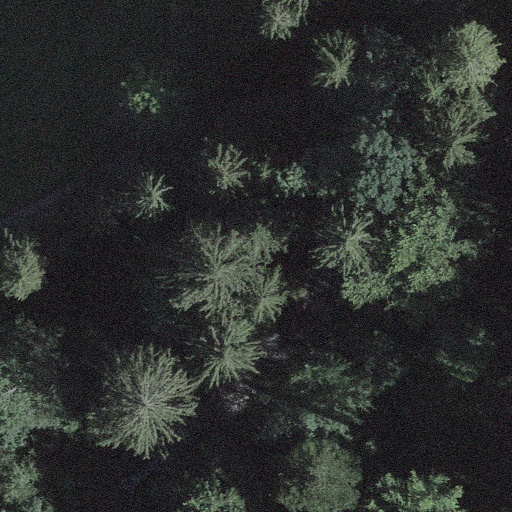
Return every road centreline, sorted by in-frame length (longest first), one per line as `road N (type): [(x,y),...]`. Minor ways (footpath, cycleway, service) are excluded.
road 1 (unclassified): [(511,124),(107,511)]
road 2 (track): [(0,233),(172,147),(377,65),(417,44),(453,0)]
